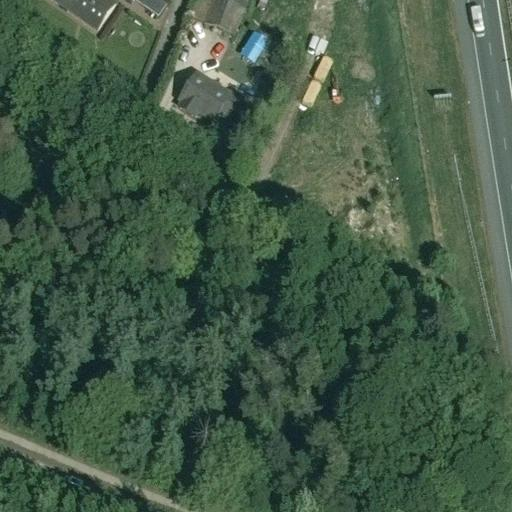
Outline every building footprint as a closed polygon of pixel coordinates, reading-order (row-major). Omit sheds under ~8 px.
[(52,0),(97,32),(115,6),(106,0),(52,0)] [(234,38),(247,0),(203,0),(195,24),(234,38)] [(156,1),(147,12),(158,20),(166,8),(156,1)] [(243,58),(255,66),(268,45),(256,38),(243,58)] [(196,76),(179,102),(214,124),(219,117),(228,122),(243,98),(233,92),(230,97),(196,76)]
